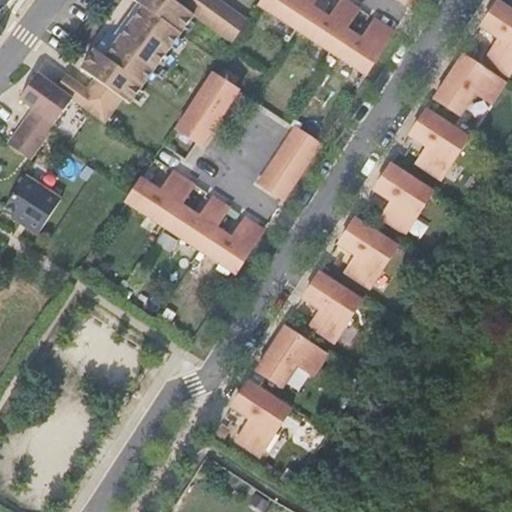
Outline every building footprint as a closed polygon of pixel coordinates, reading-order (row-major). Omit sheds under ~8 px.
[(0,0),(0,36),(5,30),(0,26),(0,12),(8,0),(0,0)] [(66,75),(57,87),(72,99),(105,122),(122,98),(129,103),(194,15),(173,0),(133,0),(143,7),(106,58),(94,49),(81,68),(100,82),(92,93),(66,75)] [(173,0),(194,15),(231,42),(247,20),(218,0),(173,0)] [(263,0),(262,2),(299,26),(314,2),(315,0),(263,0)] [(299,26),(334,49),(349,25),(362,5),(354,0),(342,0),(333,14),(314,2),(299,26)] [(511,71),(511,10),(498,1),(481,28),(499,40),(486,60),(509,77),(511,71)] [(365,35),(349,25),(334,49),(368,71),(397,28),(378,16),(365,35)] [(505,84),(462,56),(452,72),(447,79),(434,99),(460,116),(475,94),(492,104),(505,84)] [(241,87),(215,70),(183,119),(203,133),(222,104),(228,108),(241,87)] [(19,98),(33,109),(8,144),(30,160),(55,124),(55,123),(72,99),(57,87),(37,73),(19,98)] [(471,139),(427,110),(409,136),(428,149),(415,169),(437,186),(471,139)] [(287,196),(323,141),(298,124),(261,179),(287,196)] [(435,193),(391,164),(374,191),(392,203),(379,223),(402,240),(435,193)] [(129,199),(169,224),(184,201),(197,181),(177,168),(164,188),(145,175),(129,199)] [(61,199),(25,175),(4,207),(15,214),(12,218),(37,234),(61,199)] [(203,247),(219,223),(232,204),(216,193),(203,213),(184,201),(169,224),(203,247)] [(238,270),(267,227),(248,214),(235,234),(219,223),(203,247),(238,270)] [(399,247),(356,219),(338,245),(357,257),(343,278),(366,294),(399,247)] [(364,302),(320,273),(303,300),(321,312),(308,332),(330,349),(364,302)] [(327,355),(284,327),(274,344),(269,351),(256,371),(282,388),(297,366),(314,376),(327,355)] [(293,410),(249,382),(232,408),(250,420),(237,441),(259,457),(293,410)]
